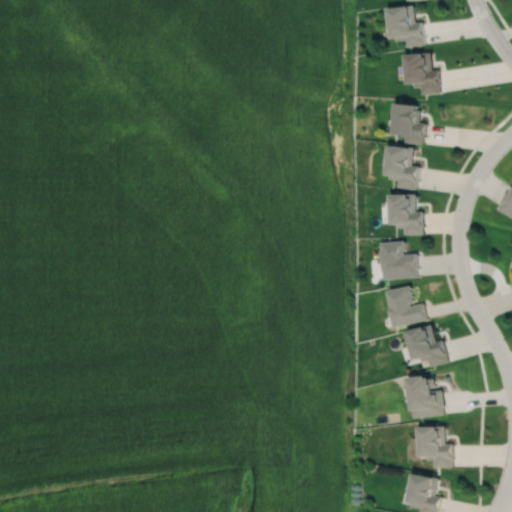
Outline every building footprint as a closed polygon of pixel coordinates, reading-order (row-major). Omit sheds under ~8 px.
[(387,9),(391,38),(395,38),(395,41),(406,39),(407,46),(425,43),(424,36),(425,36),(423,21),(416,22),(413,4),(406,5),(406,6),(387,9)] [(405,55),(407,85),(415,84),(415,87),(422,86),(422,94),(441,92),(440,86),(441,86),(440,69),(433,70),(432,52),(422,53),(422,54),(405,55)] [(398,98),(394,131),(403,132),(403,133),(407,134),(406,139),(425,141),(427,119),(422,119),(423,106),(420,106),(420,105),(419,105),(420,100),(398,98)] [(390,140),(387,170),(391,171),(390,175),(400,176),(399,183),(418,186),(419,178),(420,178),(421,163),(414,162),(416,144),(412,144),(412,143),(390,140)] [(499,206),(511,213),(511,185),(509,190),(508,189),(502,198),(504,199),(499,206)] [(392,190),(392,220),(399,220),(399,224),(406,224),(406,231),(425,231),(424,224),(425,224),(425,208),(418,209),(418,190),(411,191),(411,190),(392,190)] [(381,239),(382,248),(380,248),(380,251),(379,251),(380,256),(381,256),(382,268),(383,268),(384,277),(419,274),(418,266),(420,266),(419,250),(406,251),(405,248),(407,248),(406,238),(381,239)] [(387,288),(390,303),(389,304),(393,325),(429,317),(425,301),(412,304),(412,301),(415,300),(414,299),(416,299),(414,292),(413,292),(413,291),(414,291),(412,284),(411,284),(411,283),(387,288)] [(409,328),(412,342),(411,342),(413,350),(414,350),(416,357),(422,356),(423,359),(429,358),(431,364),(450,359),(448,354),(449,354),(445,337),(438,339),(434,322),(409,328)] [(410,375),(412,388),(409,389),(411,407),(414,407),(415,416),(445,412),(444,405),(446,404),(444,388),(435,389),(435,385),(437,385),(436,376),(432,377),(432,375),(429,376),(428,373),(410,375)] [(421,425),(422,454),(428,454),(428,458),(435,458),(435,465),(454,465),(454,457),(455,457),(455,442),(447,442),(447,424),(421,425)] [(415,471),(410,501),(413,501),(412,505),(422,507),(421,511),(440,511),(444,495),(437,494),(441,477),(415,471)]
